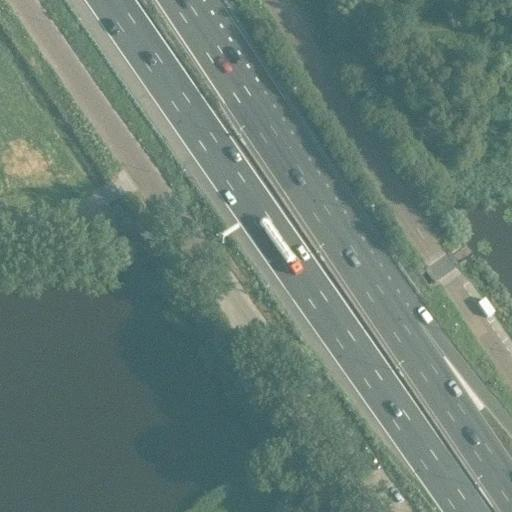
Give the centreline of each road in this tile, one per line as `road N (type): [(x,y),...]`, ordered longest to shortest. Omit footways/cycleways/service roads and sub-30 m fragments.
road 1 (tertiary): [(388,511),(25,0)]
road 2 (motorway): [(110,0),(467,511)]
road 3 (tertiary): [(511,371),(271,0)]
road 4 (motorway): [(374,286),(180,0)]
road 5 (motorway): [(511,495),(374,286)]
road 6 (motorway): [(511,427),(417,309),(374,286)]
